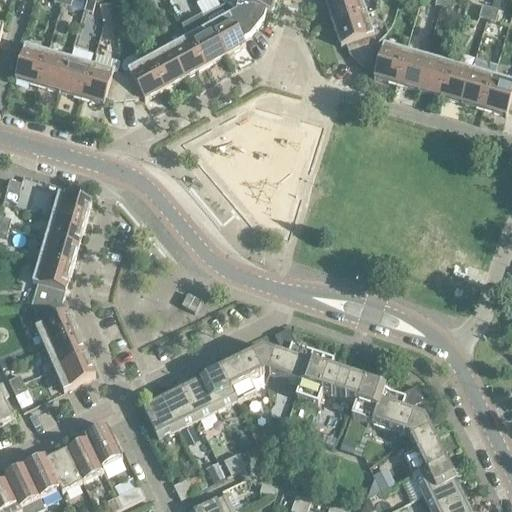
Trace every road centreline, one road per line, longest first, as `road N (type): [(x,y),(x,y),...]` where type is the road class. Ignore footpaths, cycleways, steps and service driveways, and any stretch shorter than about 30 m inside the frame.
road 1 (residential): [(112,168),(78,306),(117,402)]
road 2 (residential): [(511,140),(283,72)]
road 3 (tertiary): [(291,295),(237,278),(142,186),(112,168)]
road 4 (residential): [(117,402),(255,330),(285,311),(291,295)]
road 5 (residential): [(283,72),(258,70),(124,144),(112,168)]
road 6 (tertiary): [(437,343),(397,313),(360,300),(291,295)]
road 7 (tertiary): [(291,295),(437,343)]
road 8 (residential): [(451,356),(473,326),(511,236)]
road 9 (tertiary): [(511,474),(451,356)]
road 10 (residential): [(0,455),(117,402)]
road 11 (residential): [(165,511),(117,402)]
